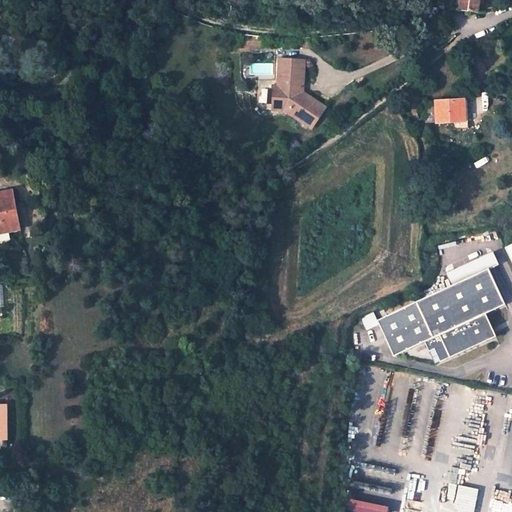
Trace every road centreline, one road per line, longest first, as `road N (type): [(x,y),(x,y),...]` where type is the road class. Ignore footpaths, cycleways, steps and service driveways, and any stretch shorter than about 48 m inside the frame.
road 1 (track): [(158,0),(278,32),(441,20),(471,27)]
road 2 (track): [(276,176),(471,27)]
